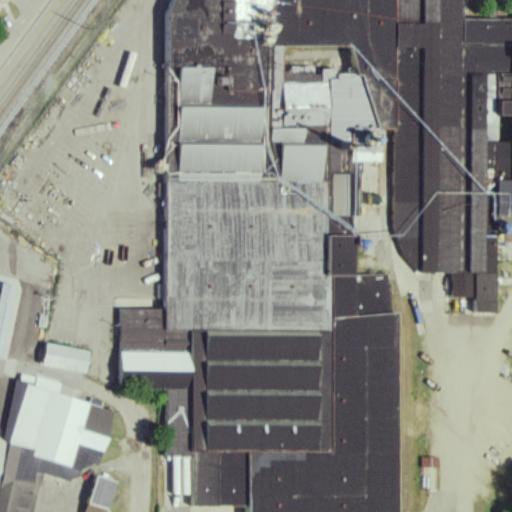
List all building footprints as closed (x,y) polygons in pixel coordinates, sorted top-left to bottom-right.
[(111,308),(109,342),(107,386),(160,395),(158,466),(182,465),(182,511),(382,511),(387,318),(380,275),(343,275),(344,229),(348,174),(370,170),(367,141),(382,142),(380,236),(396,266),(410,283),(441,282),(443,305),(460,305),(464,323),(483,323),(483,253),(511,234),(511,0),(509,0),(507,27),(453,24),(453,0),(163,0),(154,68),(156,206),(154,303),(111,308)] [(13,291),(10,362),(30,360),(34,292),(13,291)] [(88,352),(44,344),(40,366),(84,374),(88,352)] [(0,511),(18,511),(22,481),(56,486),(69,481),(75,469),(86,469),(106,413),(95,401),(82,397),(78,404),(51,394),(49,383),(13,375),(6,380),(0,405),(0,511)] [(98,511),(99,510),(105,511),(113,483),(93,477),(82,511),(98,511)]
